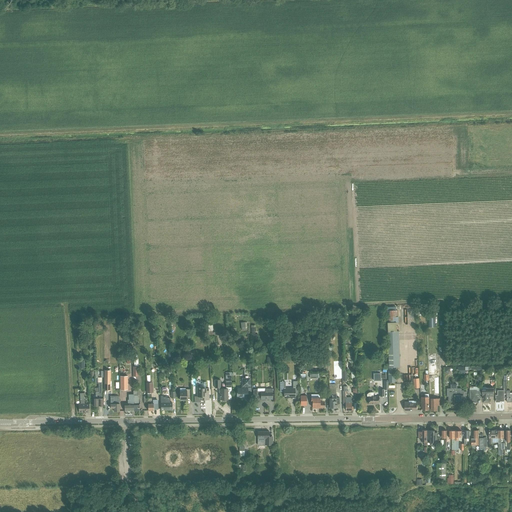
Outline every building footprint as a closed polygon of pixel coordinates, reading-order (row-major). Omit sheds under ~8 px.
[(387,367),(388,382),(388,383),(394,382),(394,367),(399,366),(398,332),(396,332),(396,322),(399,322),(399,317),(398,317),(397,310),(386,311),(387,323),(388,367),(387,367)] [(426,374),(434,374),(434,356),(427,356),(426,374)] [(342,366),(334,366),(334,379),(342,379),(342,366)] [(98,370),(95,370),(95,376),(95,383),(98,384),(98,385),(98,388),(98,392),(99,392),(98,406),(103,406),(103,398),(101,398),(101,385),(102,385),(102,383),(102,378),(98,378),(98,376),(98,370)] [(231,393),(231,383),(231,376),(232,376),(232,373),(230,373),(225,373),(225,380),(225,387),(225,389),(220,389),(220,388),(220,380),(214,380),(214,388),(218,388),(218,393),(217,393),(217,400),(227,400),(227,393),(231,393)] [(507,394),(507,391),(507,381),(507,376),(504,376),(504,381),(504,391),(498,391),(498,395),(496,395),(496,402),(500,402),(500,401),(504,401),(504,394),(507,394)] [(248,400),(248,387),(248,386),(250,386),(250,379),(243,379),(243,386),(241,388),(238,388),(238,393),(237,393),(237,397),(244,397),(244,400),(248,400)] [(294,387),(294,388),(284,389),(284,381),(279,381),(279,391),(283,391),(284,397),(291,397),(291,399),(295,399),(295,396),(298,396),(298,387),(298,381),(293,381),(294,387)] [(201,382),(201,388),(197,388),(197,394),(198,394),(198,397),(194,397),(194,403),(199,402),(199,400),(209,400),(208,391),(208,389),(205,389),(205,388),(205,382),(201,382)] [(153,383),(147,383),(147,393),(148,410),(154,410),(154,409),(158,409),(158,400),(153,400),(153,403),(151,403),(151,400),(152,400),(152,396),(151,397),(151,393),(153,391),(153,383)] [(335,394),(335,384),(329,384),(329,408),(333,408),(336,408),(336,405),(336,404),(339,404),(339,398),(336,398),(336,394),(335,394)] [(451,389),(447,389),(447,397),(448,397),(448,403),(455,403),(464,403),(464,402),(464,400),(464,396),(467,396),(467,392),(464,392),(464,390),(462,390),(462,388),(457,388),(457,384),(451,384),(451,389)] [(486,390),(483,390),(483,398),(483,401),(483,402),(487,402),(490,402),(490,397),(489,397),(489,396),(494,396),(494,388),(486,388),(486,390)] [(183,392),(179,392),(175,392),(175,396),(179,396),(179,401),(187,401),(187,399),(190,399),(190,389),(189,389),(185,389),(185,391),(183,391),(183,392)] [(266,391),(260,392),(257,392),(257,390),(253,390),(253,399),(261,399),(261,400),(273,399),(273,391),(272,389),(266,389),(266,391)] [(483,398),(483,390),(483,389),(472,389),(470,389),(470,402),(480,402),(480,400),(479,400),(479,398),(483,398)] [(345,410),(353,410),(353,406),(351,406),(351,397),(345,397),(345,391),(343,391),(343,406),(345,406),(345,410)] [(378,396),(374,396),(374,393),(371,392),(370,393),(369,393),(368,394),(367,395),(367,396),(367,397),(368,397),(368,404),(378,404),(378,396)] [(78,412),(88,412),(88,405),(84,405),(84,394),(80,394),(80,404),(78,404),(78,412)] [(133,408),(133,394),(129,394),(129,400),(128,400),(128,404),(125,404),(125,411),(134,411),(133,408)] [(163,395),(160,395),(161,398),(161,403),(161,410),(172,409),(172,403),(170,403),(170,398),(166,398),(165,398),(163,398),(163,395)] [(111,404),(110,404),(110,406),(110,408),(112,408),(114,408),(114,410),(114,411),(117,411),(120,411),(120,408),(120,403),(120,401),(120,397),(119,397),(118,397),(112,397),(111,397),(111,400),(111,404)] [(320,405),(320,399),(320,398),(317,398),(313,398),(311,398),(311,402),(313,402),(313,408),(317,408),(320,408),(320,405)] [(437,405),(441,405),(440,399),(431,399),(431,404),(432,411),(437,410),(437,405)] [(408,401),(408,402),(404,402),(404,411),(417,411),(417,401),(408,401)] [(422,432),(419,432),(419,438),(422,438),(422,442),(424,442),(424,446),(427,446),(427,430),(422,430),(422,432)] [(428,430),(428,439),(431,439),(431,444),(437,444),(437,432),(435,432),(435,431),(428,430)] [(498,442),(498,430),(490,430),(490,443),(492,443),(492,442),(498,442)] [(260,438),(261,438),(261,441),(262,442),(267,442),(267,445),(274,445),(274,438),(271,438),(271,431),(260,432),(260,438)] [(446,479),(446,463),(438,463),(438,479),(446,479)]
